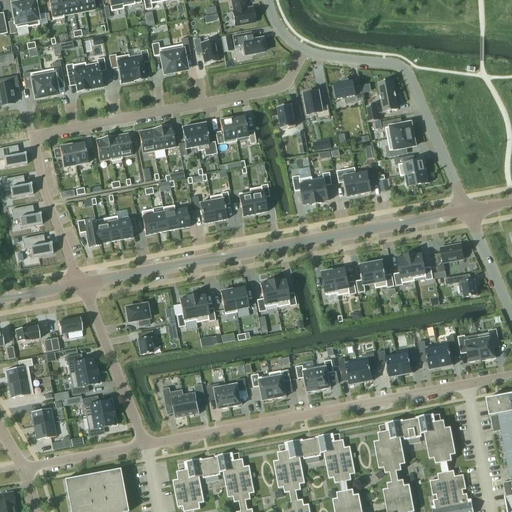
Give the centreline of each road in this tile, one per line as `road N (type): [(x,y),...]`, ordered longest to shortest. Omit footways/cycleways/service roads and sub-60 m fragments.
road 1 (residential): [(81,283),(40,183),(32,136),(279,88),(304,49)]
road 2 (tertiary): [(466,211),(81,283)]
road 3 (residential): [(511,375),(145,445)]
road 4 (residential): [(304,49),(403,67),(466,211)]
road 5 (residential): [(145,445),(81,283)]
road 6 (residential): [(145,445),(24,469)]
